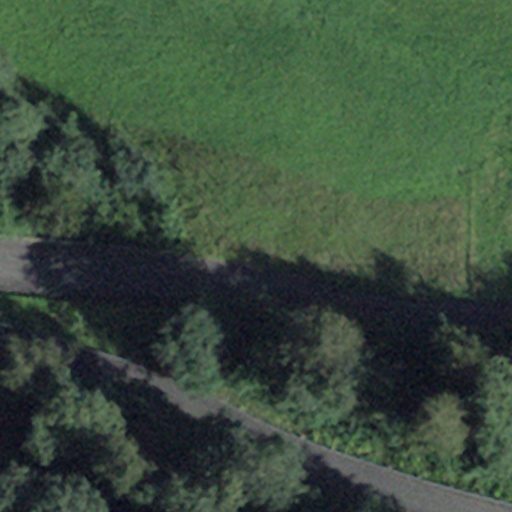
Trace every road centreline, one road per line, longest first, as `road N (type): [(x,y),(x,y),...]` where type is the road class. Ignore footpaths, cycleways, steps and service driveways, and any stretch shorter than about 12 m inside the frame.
road 1 (residential): [(0,262),(253,286),(398,314),(511,317)]
road 2 (unclassified): [(462,511),(293,459),(105,367),(0,337)]
